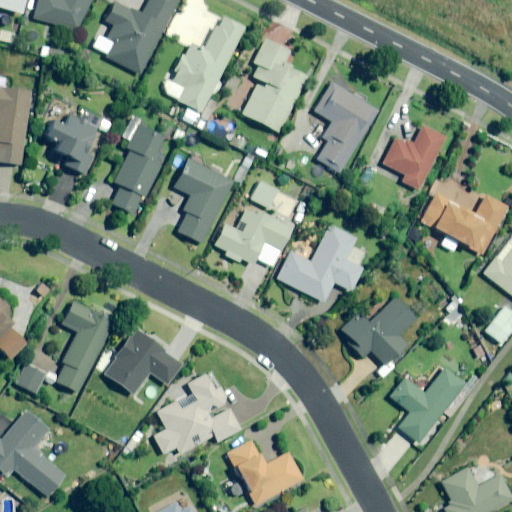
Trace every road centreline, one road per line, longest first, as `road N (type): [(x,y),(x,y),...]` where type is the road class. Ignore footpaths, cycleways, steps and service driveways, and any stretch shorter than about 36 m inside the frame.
road 1 (residential): [(0,214),(38,224),(247,337),(297,379),(377,511)]
road 2 (tertiary): [(303,0),(511,109)]
